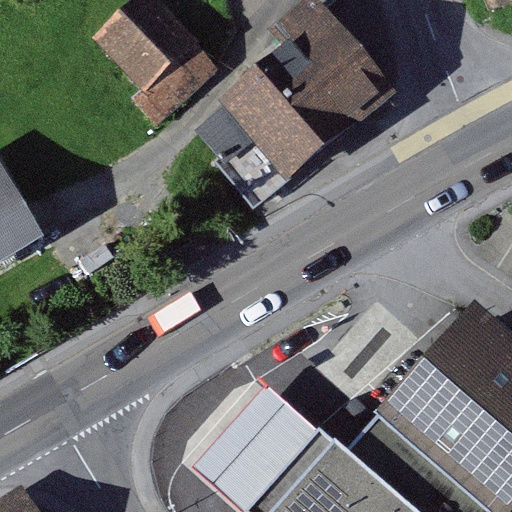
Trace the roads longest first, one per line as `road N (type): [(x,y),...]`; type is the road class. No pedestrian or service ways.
road 1 (primary): [(52,408),(480,158)]
road 2 (residential): [(424,0),(480,158)]
road 3 (unclassified): [(52,408),(114,511)]
